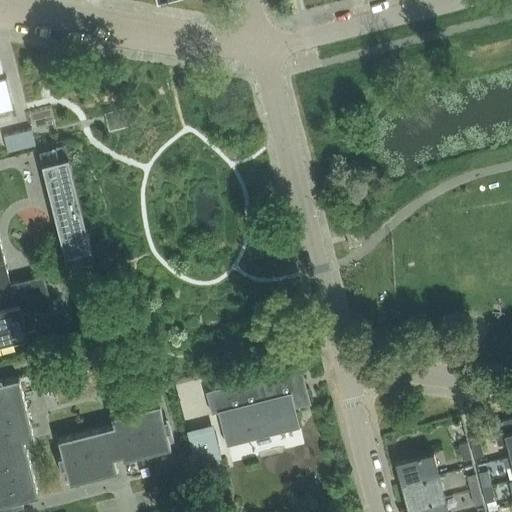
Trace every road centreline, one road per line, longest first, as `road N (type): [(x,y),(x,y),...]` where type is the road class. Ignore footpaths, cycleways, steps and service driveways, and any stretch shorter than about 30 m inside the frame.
road 1 (residential): [(342,360),(261,49)]
road 2 (residential): [(0,10),(261,49)]
road 3 (residential): [(261,49),(460,0)]
road 4 (residential): [(511,389),(342,360)]
road 5 (residential): [(380,511),(342,360)]
